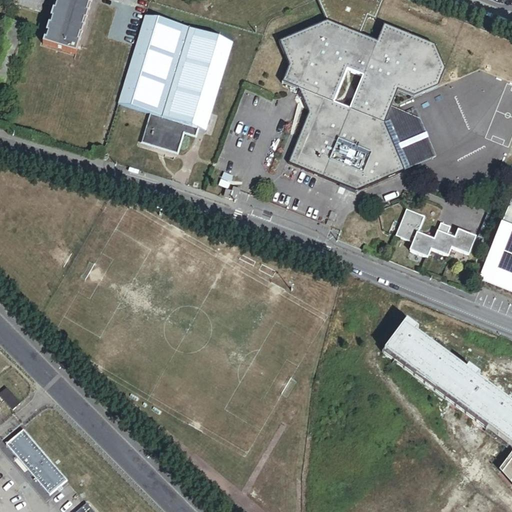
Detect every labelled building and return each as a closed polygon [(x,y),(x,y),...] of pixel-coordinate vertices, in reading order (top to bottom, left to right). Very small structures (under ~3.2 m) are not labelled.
[(42,3),(48,5),(49,0),(15,0),(14,4),(40,12),(42,3)] [(73,0),(56,0),(48,27),(51,28),(59,1),(77,7),(79,2),(73,0)] [(48,27),(42,49),(74,59),(91,5),(79,2),(77,7),(59,1),(51,28),(48,27)] [(0,38),(0,105),(1,105),(26,26),(6,20),(5,23),(2,31),(0,38)] [(179,164),(185,144),(187,135),(200,139),(208,141),(235,48),(143,21),(116,114),(152,125),(143,154),(179,164)] [(386,131),(392,117),(400,98),(415,105),(437,95),(445,76),(437,54),(386,33),(379,49),(331,29),(283,48),(293,73),(286,89),(293,92),(291,95),(292,96),(297,98),(299,98),(300,95),(302,96),(337,111),(351,76),(368,83),(353,117),(386,131)] [(406,182),(386,131),(353,117),(337,111),(302,96),(313,124),(294,172),(361,201),(406,182)] [(412,180),(436,170),(416,122),(411,124),(392,117),(386,131),(394,135),(412,180)] [(406,182),(412,180),(394,135),(386,131),(406,182)] [(185,144),(198,147),(200,139),(187,135),(185,144)] [(225,197),(236,201),(239,192),(234,190),(232,194),(227,192),(225,197)] [(510,213),(499,208),(484,244),(496,249),(510,213)] [(416,254),(423,239),(425,235),(431,221),(416,214),(401,247),(416,254)] [(511,294),(511,219),(486,284),(511,294)] [(458,255),(475,262),(482,246),(465,238),(463,242),(461,246),(454,243),(456,239),(457,234),(448,230),(440,247),(427,241),(423,239),(416,254),(414,258),(432,266),(437,256),(454,264),(458,255)] [(511,294),(486,284),(484,289),(511,300),(511,294)] [(511,409),(476,382),(479,378),(468,369),(464,373),(414,336),(417,332),(406,323),(392,340),(391,339),(381,352),(485,431),(486,429),(511,448),(511,457),(501,472),(502,473),(504,472),(511,481),(511,409)] [(6,389),(3,392),(0,394),(0,398),(11,410),(18,404),(6,389)] [(49,497),(66,482),(22,431),(5,446),(49,497)]
